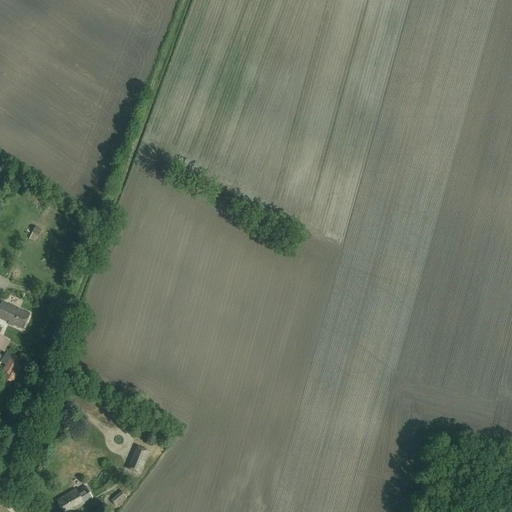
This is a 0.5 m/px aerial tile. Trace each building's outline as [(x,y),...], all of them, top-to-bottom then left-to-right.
[(2,302),(0,305),(0,318),(23,329),(29,313),(2,302)] [(0,348),(5,351),(10,342),(0,336),(0,348)] [(7,372),(1,382),(9,387),(22,367),(18,364),(21,360),(7,351),(1,362),(6,365),(3,370),(7,372)] [(148,451),(137,446),(128,469),(139,473),(148,451)] [(73,491),(57,500),(64,511),(69,511),(82,505),(81,504),(92,497),(86,487),(75,493),(73,491)] [(110,500),(116,507),(127,497),(121,490),(110,500)]
